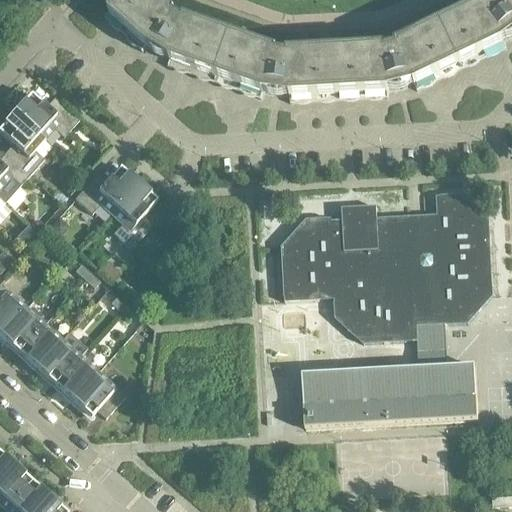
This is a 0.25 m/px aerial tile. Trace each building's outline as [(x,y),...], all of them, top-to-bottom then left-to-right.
[(158,0),(122,0),(109,15),(146,49),(147,47),(153,52),(163,58),(170,61),(170,63),(263,96),(263,94),(271,96),(282,97),(290,97),(290,100),(388,94),(388,92),(395,92),(407,88),(414,85),(415,87),(503,45),(502,43),(509,39),(511,37),(511,0),(493,0),(485,6),(484,4),(395,47),(396,49),(386,52),(385,50),(288,55),(288,57),(277,57),(278,55),(185,21),(184,23),(174,17),(176,16),(158,0)] [(16,110),(11,113),(44,143),(54,132),(63,140),(79,123),(58,104),(49,114),(30,97),(24,104),(22,106),(22,105),(16,110)] [(44,143),(11,113),(8,118),(5,125),(3,127),(4,127),(0,131),(0,136),(16,151),(8,160),(29,178),(44,162),(34,153),(44,143)] [(0,201),(5,206),(14,195),(29,178),(8,160),(0,169),(0,168),(0,201)] [(126,177),(120,171),(103,189),(93,181),(74,202),(92,217),(100,208),(111,217),(140,185),(136,182),(129,178),(127,176),(126,177)] [(144,189),(140,185),(111,217),(122,227),(113,236),(130,252),(149,231),(140,222),(156,204),(150,197),(148,195),(144,189)] [(437,218),(418,219),(377,221),(376,209),(342,211),(342,223),(331,223),(330,221),(306,222),(282,250),(285,305),(319,303),(319,299),(334,298),(335,322),(363,346),(418,343),(417,325),(427,324),(427,328),(445,327),(468,326),(492,298),(488,222),(460,198),(436,199),(437,218)] [(46,239),(42,240),(39,243),(39,247),(42,250),(46,251),(49,249),(51,245),(49,241),(46,239)] [(0,259),(0,263),(6,268),(12,262),(4,255),(0,259)] [(94,291),(99,284),(80,267),(75,274),(94,291)] [(107,281),(113,275),(103,267),(98,273),(107,281)] [(7,294),(0,287),(0,339),(26,310),(8,294),(7,294)] [(129,323),(135,316),(116,299),(110,306),(129,323)] [(26,310),(0,339),(0,342),(7,348),(9,346),(19,355),(44,327),(26,310)] [(427,324),(417,325),(418,343),(419,371),(302,378),(305,433),(478,423),(475,368),(447,370),(445,327),(427,328),(427,324)] [(44,327),(19,355),(28,364),(26,366),(34,373),(62,343),(44,327)] [(62,343),(34,373),(43,380),(44,378),(54,387),(63,377),(80,359),(62,343)] [(80,359),(63,377),(54,387),(64,396),(62,398),(70,405),(98,375),(80,359)] [(98,375),(70,405),(78,413),(80,411),(90,420),(96,413),(105,421),(124,400),(116,392),(116,391),(98,375)] [(0,456),(0,483),(15,467),(7,459),(5,461),(0,456)] [(15,467),(0,483),(0,508),(4,511),(6,511),(31,485),(22,476),(23,474),(15,467)] [(31,485),(6,511),(39,511),(51,499),(43,491),(41,493),(31,485)] [(51,499),(39,511),(61,511),(57,508),(59,506),(51,499)]
